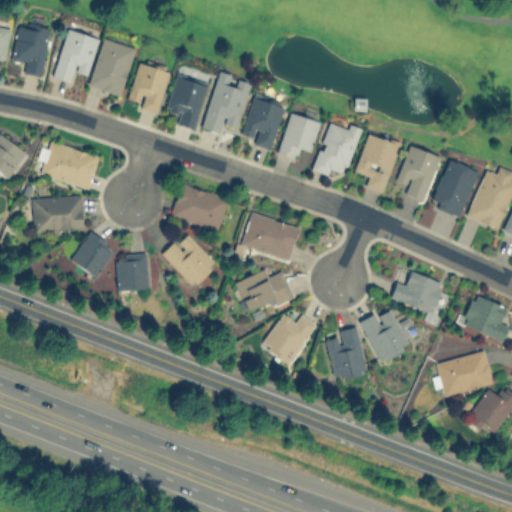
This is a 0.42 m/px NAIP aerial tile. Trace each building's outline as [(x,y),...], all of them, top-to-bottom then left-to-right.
[(39,74),(48,26),(16,20),(9,58),(21,60),(19,71),(39,74)] [(8,26),(0,24),(0,58),(2,59),(8,26)] [(96,35),(64,27),(51,76),(70,82),(73,71),(86,74),(96,35)] [(133,46),(100,37),(86,85),(119,94),(133,46)] [(124,101),(155,110),(166,69),(135,60),(124,101)] [(173,122),(193,127),(205,80),(173,72),(164,108),(176,111),(173,122)] [(199,125),(218,131),(221,122),(235,127),(247,89),(214,78),(199,125)] [(238,137),(269,146),(281,103),(251,94),(238,137)] [(355,96),(361,96),(364,100),(364,106),(360,110),(354,109),(351,105),(351,100),(355,96)] [(296,147),(308,150),(316,119),(286,111),(275,152),(294,157),(296,147)] [(309,167),(327,173),(329,166),(344,171),(359,127),(346,122),(345,127),(325,120),(309,167)] [(360,184),(380,191),(397,141),(365,130),(352,169),(364,173),(360,184)] [(0,133),(0,173),(4,176),(23,150),(0,133)] [(38,172),(85,187),(95,153),(49,139),(46,148),(39,146),(36,156),(42,157),(38,172)] [(393,178),(404,182),(401,191),(421,198),(437,154),(407,143),(393,178)] [(475,168),(445,156),(426,204),(457,216),(475,168)] [(493,172),(482,168),(463,215),(495,228),(511,186),(511,181),(507,179),(511,171),(496,164),(493,172)] [(168,214),(215,229),(225,196),(178,181),(168,214)] [(81,228),(79,194),(29,196),(30,230),(81,228)] [(511,202),(501,230),(511,234),(511,202)] [(287,257),(295,224),(247,210),(238,244),(287,257)] [(94,275),(112,244),(85,229),(68,260),(94,275)] [(158,252),(189,285),(214,262),(183,229),(158,252)] [(144,252),(114,252),(114,289),(144,289),(144,252)] [(289,293),(280,269),(266,274),(263,267),(233,279),(245,310),(289,293)] [(430,311),(440,280),(408,269),(403,283),(393,279),(387,297),(430,311)] [(499,339),(505,323),(498,320),(504,306),(471,292),(458,322),(499,339)] [(373,315),(371,312),(356,319),(376,359),(406,344),(388,307),(373,315)] [(298,312),(293,320),(280,311),(259,341),(286,360),(313,322),(298,312)] [(338,335),(323,338),(333,378),(364,371),(353,325),(337,328),(338,335)] [(441,394),(490,382),(482,348),(433,360),(441,394)] [(511,403),(511,392),(501,385),(495,393),(485,386),(465,415),(479,425),(481,423),(492,431),(511,403)]
